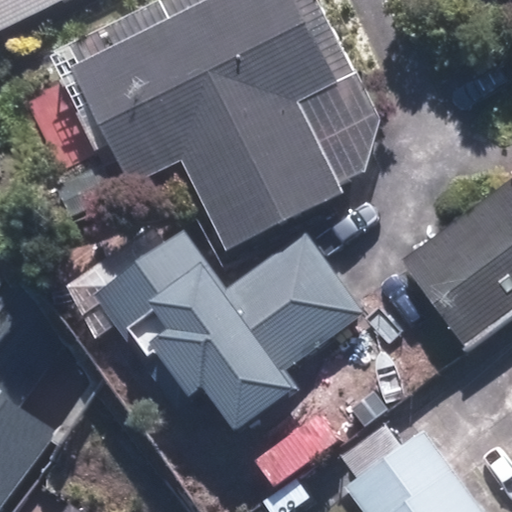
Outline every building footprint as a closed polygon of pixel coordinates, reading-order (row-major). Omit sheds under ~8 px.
[(0,0),(0,37),(73,0),(0,0)] [(310,0),(168,0),(51,58),(121,196),(179,167),(225,259),(344,200),(340,192),(364,180),(375,130),(310,0)] [(511,178),(391,270),(457,359),(511,317),(511,178)] [(173,219),(81,282),(173,415),(197,399),(228,445),(301,394),(286,373),(364,319),(330,270),(304,233),(222,290),(173,219)] [(7,306),(0,315),(0,508),(57,430),(20,403),(61,345),(7,306)] [(316,412),(248,467),(272,497),(340,443),(316,412)] [(481,511),(433,446),(424,434),(341,495),(353,511),(481,511)] [(335,511),(321,491),(292,511),(335,511)] [(85,511),(68,500),(59,511),(85,511)]
